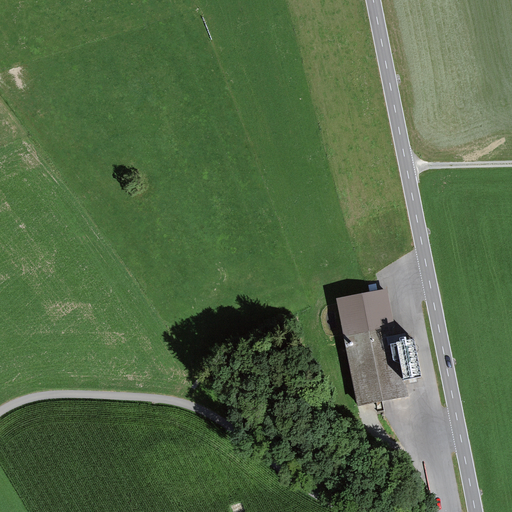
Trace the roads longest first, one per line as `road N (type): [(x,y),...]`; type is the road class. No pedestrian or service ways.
road 1 (primary): [(371,0),(473,511)]
road 2 (track): [(0,410),(49,392),(191,402),(295,480),(357,511)]
